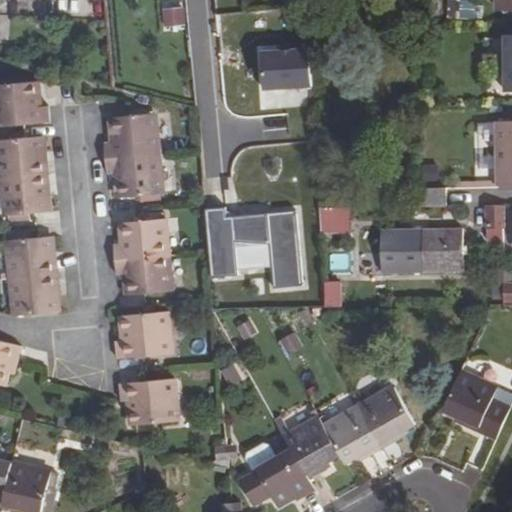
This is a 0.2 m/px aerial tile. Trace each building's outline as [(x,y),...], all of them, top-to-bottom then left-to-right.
[(450,0),(450,18),(477,19),(477,0),(450,0)] [(511,0),(496,0),(497,9),(511,9),(511,0)] [(447,2),(431,1),(430,18),(445,19),(447,2)] [(180,8),(162,10),(163,28),(182,26),(180,8)] [(440,34),(430,34),(429,49),(439,50),(440,34)] [(314,89),(310,47),(262,51),(265,94),(314,89)] [(40,106),(38,81),(0,84),(0,126),(50,122),(49,105),(40,106)] [(108,174),(116,172),(119,197),(162,194),(155,113),(111,117),(113,142),(104,143),(108,174)] [(511,121),(496,122),(497,182),(497,187),(511,187),(511,121)] [(50,212),(43,136),(0,140),(0,149),(6,216),(50,212)] [(437,166),(425,166),(424,187),(437,186),(437,166)] [(335,185),(325,185),(324,200),(335,200),(335,185)] [(274,289),(303,286),(297,212),(227,218),(226,208),(205,210),(213,289),(240,287),(236,253),(270,245),(274,289)] [(352,230),(351,208),(321,208),(323,232),(352,230)] [(504,208),(489,208),(488,227),(504,227),(504,208)] [(123,244),(114,244),(117,275),(126,274),(128,295),(171,291),(164,219),(121,223),(123,244)] [(464,272),(463,229),(381,230),(382,273),(464,272)] [(59,312),(52,236),(9,240),(16,316),(59,312)] [(342,309),(341,283),(326,284),(327,309),(342,309)] [(118,359),(173,353),(168,311),(121,315),(124,340),(116,341),(118,359)] [(295,332),(280,341),(289,356),(304,348),(295,332)] [(22,346),(0,340),(0,384),(4,386),(10,361),(17,364),(22,346)] [(511,405),(511,394),(462,372),(444,411),(462,419),(459,423),(496,440),(511,405)] [(175,378),(120,383),(122,402),(130,400),(132,426),(178,422),(175,378)] [(360,406),(384,448),(401,437),(399,434),(416,424),(395,386),(360,406)] [(325,426),(341,455),(346,463),(363,454),(366,458),(384,448),(360,406),(325,426)] [(57,427),(70,430),(72,420),(59,417),(57,427)] [(285,437),(292,448),(309,478),(327,468),(325,464),(341,455),(325,426),(320,417),(292,433),(283,417),(276,421),(285,437)] [(315,490),(309,478),(292,448),(285,437),(280,440),(287,451),(277,457),(270,445),(264,443),(249,452),(247,458),(254,470),(257,468),(259,472),(243,481),(255,502),(271,493),(278,506),(295,496),(298,500),(315,490)] [(237,444),(228,445),(229,460),(239,459),(237,444)] [(217,461),(229,460),(228,445),(215,446),(217,461)] [(0,460),(0,505),(3,506),(13,463),(0,460)] [(13,463),(3,506),(2,509),(14,511),(22,511),(23,509),(34,511),(42,511),(43,510),(51,511),(56,488),(48,487),(52,472),(13,463)] [(242,511),(241,502),(233,503),(234,511),(242,511)] [(234,511),(233,503),(224,504),(224,511),(234,511)]
